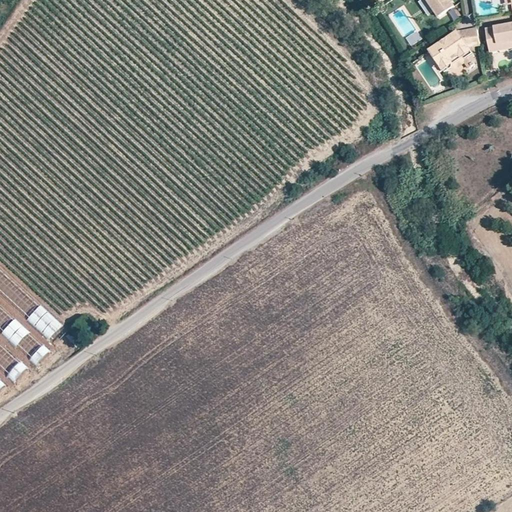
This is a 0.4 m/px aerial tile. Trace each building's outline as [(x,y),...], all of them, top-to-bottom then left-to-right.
[(450,0),(427,0),(439,17),(455,7),(450,0)] [(511,24),(487,29),(491,52),(500,50),(499,44),(511,41),(511,24)] [(477,29),(469,31),(472,46),(480,45),(477,29)] [(466,59),(469,57),(472,54),(468,47),(472,46),(469,31),(458,32),(447,40),(449,43),(444,46),(442,43),(431,51),(442,68),(451,61),(453,65),(463,58),(466,59)] [(500,50),(511,48),(511,41),(499,44),(500,50)] [(475,65),(469,57),(466,59),(463,58),(453,65),(456,69),(465,63),(469,69),(475,65)] [(444,71),(453,65),(451,61),(442,68),(444,71)] [(55,345),(68,331),(31,297),(18,311),(55,345)] [(91,324),(83,316),(70,329),(79,337),(91,324)] [(23,353),(36,365),(48,351),(35,339),(23,353)] [(0,369),(14,382),(27,368),(12,355),(0,369)]
